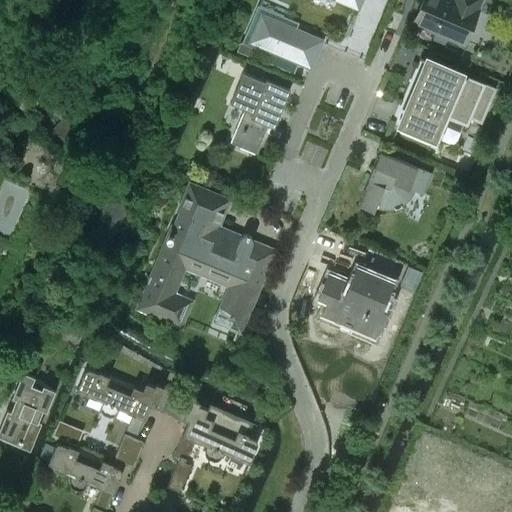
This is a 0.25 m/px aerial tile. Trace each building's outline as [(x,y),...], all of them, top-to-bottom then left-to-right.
[(421,0),(418,8),(427,12),(422,25),(486,52),(499,19),(475,9),(478,0),(421,0)] [(319,41),(284,26),(262,17),(252,40),(309,65),(319,41)] [(239,41),(235,50),(250,56),(254,47),(241,41),(239,41)] [(430,138),(432,139),(446,104),(480,119),(493,88),(420,57),(419,58),(426,61),(399,125),(401,125),(401,124),(431,137),(430,138)] [(239,65),(248,68),(250,62),(241,59),(239,65)] [(266,75),(278,80),(280,75),(268,70),(266,75)] [(229,102),(244,108),(230,142),(255,152),(267,124),(273,126),(289,89),(265,78),(264,81),(242,71),(229,102)] [(51,94),(43,102),(59,117),(66,109),(51,94)] [(422,193),(431,172),(380,151),(357,204),(372,211),(374,206),(382,208),(390,208),(393,207),(394,209),(401,206),(400,205),(404,203),(409,197),(413,190),(422,193)] [(261,247),(251,243),(251,241),(251,240),(251,239),(251,238),(251,237),(250,236),(249,235),(248,235),(246,234),(245,234),(244,234),(243,234),(242,234),(241,235),(240,236),(239,236),(239,237),(217,228),(219,225),(208,221),(218,197),(190,186),(170,235),(168,234),(165,240),(167,241),(152,276),(150,275),(147,283),(149,284),(140,306),(178,322),(187,301),(169,294),(184,259),(234,280),(222,309),(242,318),(266,261),(261,247)] [(110,242),(126,204),(107,196),(92,234),(110,242)] [(328,274),(318,298),(327,302),(321,315),(342,324),(345,316),(355,320),(354,323),(376,333),(389,301),(384,299),(391,281),(362,269),(358,276),(359,279),(356,286),(328,274)] [(92,290),(69,280),(66,288),(88,298),(92,290)] [(135,437),(151,400),(155,401),(154,406),(154,407),(154,408),(155,409),(156,409),(157,409),(158,409),(159,408),(167,388),(146,379),(141,389),(98,371),(97,372),(89,368),(87,368),(86,368),(85,368),(84,369),(83,370),(75,389),(102,401),(99,407),(100,411),(102,414),(104,415),(108,417),(112,416),(115,414),(118,408),(131,413),(123,432),(135,437)] [(12,393),(0,423),(0,436),(21,446),(25,447),(30,450),(31,450),(34,440),(41,422),(38,421),(42,409),(46,410),(54,389),(43,385),(44,380),(23,372),(22,371),(13,394),(12,393)] [(248,463),(257,438),(254,438),(252,437),(247,435),(247,434),(232,427),(203,415),(208,405),(186,396),(178,416),(177,416),(177,417),(178,418),(178,419),(179,419),(179,420),(180,420),(182,420),(183,419),(183,418),(187,419),(171,457),(177,460),(166,485),(179,491),(189,466),(189,465),(189,464),(188,463),(184,462),(193,439),(206,445),(204,451),(205,455),(207,458),(209,459),(213,461),(217,460),(220,458),(223,452),(248,463)] [(247,434),(247,435),(252,437),(256,426),(251,424),(247,434)] [(93,511),(104,511),(122,469),(117,467),(120,462),(133,467),(143,445),(143,443),(142,441),(141,440),(140,439),(135,437),(123,432),(110,463),(67,444),(66,445),(59,443),(58,442),(56,442),(55,443),(54,444),(53,445),(45,464),(71,475),(68,481),(69,485),(71,488),(73,489),(77,491),(81,490),(84,488),(87,481),(100,487),(90,511),(93,511)]
